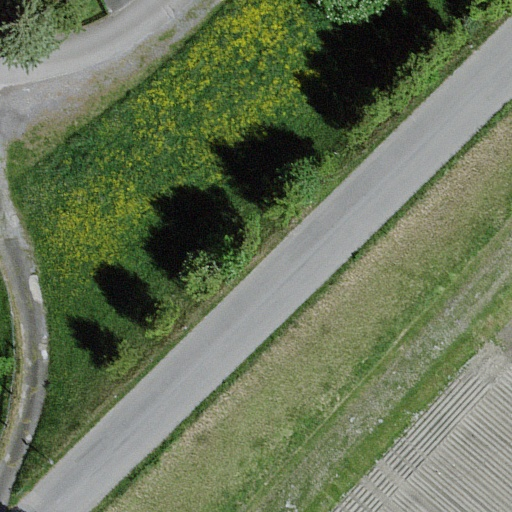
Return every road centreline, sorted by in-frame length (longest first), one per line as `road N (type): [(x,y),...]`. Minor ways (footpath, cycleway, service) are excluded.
road 1 (unclassified): [(66,511),(511,90)]
road 2 (track): [(0,186),(30,309),(34,411),(6,480),(3,511)]
